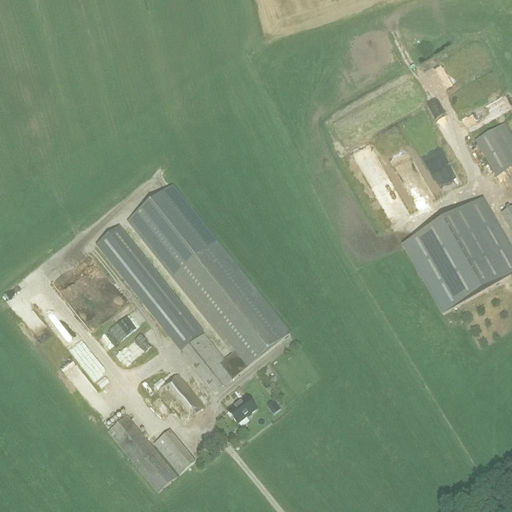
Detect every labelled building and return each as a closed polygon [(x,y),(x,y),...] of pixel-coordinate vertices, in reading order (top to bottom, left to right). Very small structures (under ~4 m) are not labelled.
[(511,170),(511,138),(505,126),(475,143),(496,180),(511,170)] [(426,161),(436,155),(425,136),(414,142),(426,161)] [(367,146),(367,149),(357,150),(352,152),(386,221),(402,213),(400,208),(396,208),(390,211),(390,207),(389,206),(389,194),(388,193),(387,177),(381,178),(381,172),(374,159),(375,161),(369,149),(368,149),(367,146)] [(391,156),(413,203),(424,198),(403,151),(391,156)] [(432,162),(445,186),(456,181),(449,166),(444,169),(440,161),(444,159),(443,156),(432,162)] [(170,187),(127,223),(173,278),(234,353),(225,361),(238,377),(290,334),(216,243),(170,187)] [(511,250),(483,200),(403,246),(443,316),(511,276),(511,250)] [(511,207),(501,214),(511,233),(511,207)] [(185,350),(203,335),(119,229),(97,247),(182,353),(185,350)] [(87,254),(72,261),(75,268),(91,261),(87,254)] [(90,275),(87,279),(93,284),(96,280),(90,275)] [(92,309),(80,317),(88,328),(119,304),(110,291),(97,300),(101,305),(93,310),(92,309)] [(84,366),(106,346),(99,338),(90,347),(91,348),(78,359),(84,366)] [(112,357),(106,366),(113,371),(119,362),(112,357)] [(206,408),(179,376),(158,393),(185,425),(206,408)] [(257,410),(247,397),(228,412),(238,425),(257,410)] [(137,428),(137,429),(127,417),(108,433),(118,444),(158,494),(178,478),(137,428)] [(168,432),(152,444),(176,476),(192,464),(168,432)]
